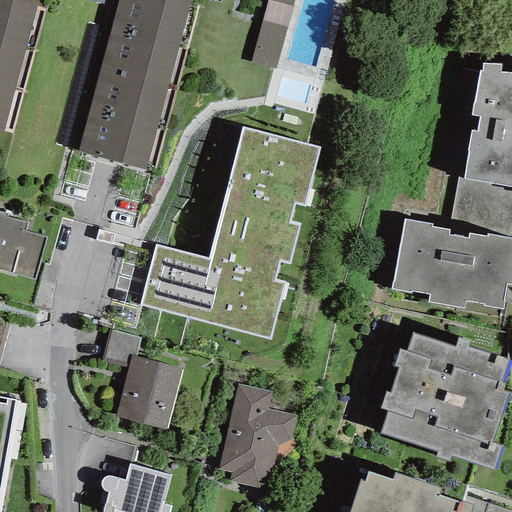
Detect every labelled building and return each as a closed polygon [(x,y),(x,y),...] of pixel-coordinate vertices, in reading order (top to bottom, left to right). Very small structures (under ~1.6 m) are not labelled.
[(38,8),(7,0),(0,0),(0,132),(4,133),(38,8)] [(192,1),(189,0),(118,0),(78,151),(146,170),(192,1)] [(292,0),(268,0),(252,60),(274,66),(292,0)] [(500,64),(483,62),(482,71),(479,70),(472,116),(480,116),(477,132),(470,130),(463,178),(511,186),(511,73),(500,72),(500,64)] [(320,148),(243,127),(208,257),(157,244),(141,302),(269,336),(320,148)] [(511,186),(463,178),(458,178),(449,230),(449,235),(469,238),(469,233),(487,237),(488,234),(511,238),(511,186)] [(8,216),(0,213),(0,272),(35,283),(45,241),(24,233),(28,225),(7,220),(8,216)] [(432,224),(404,219),(391,290),(410,294),(411,291),(429,294),(428,302),(463,308),(465,300),(484,304),(483,306),(503,309),(507,284),(511,284),(511,238),(488,234),(487,237),(469,233),(469,238),(449,235),(449,230),(432,227),(432,224)] [(455,347),(413,334),(407,351),(398,348),(393,365),(398,367),(390,393),(385,392),(379,410),(387,412),(380,434),(435,451),(434,457),(449,462),(451,457),(493,470),(501,445),(491,442),(507,392),(501,390),(504,382),(500,381),(507,360),(467,347),(469,341),(458,337),(455,347)] [(182,368),(132,355),(116,416),(166,429),(182,368)] [(269,393),(240,387),(223,465),(235,468),(233,478),(259,483),(269,478),(275,444),(289,436),(294,417),(265,411),(269,393)] [(0,511),(1,511),(19,403),(0,399),(0,511)] [(163,505),(171,475),(129,464),(125,480),(111,476),(107,476),(104,477),(101,480),(100,484),(101,488),(103,491),(107,493),(108,493),(102,511),(113,511),(115,511),(170,511),(172,507),(163,505)] [(440,485),(393,470),(391,477),(368,469),(365,479),(360,477),(348,511),(468,511),(472,500),(438,490),(440,485)] [(511,511),(472,500),(468,511),(511,511)]
